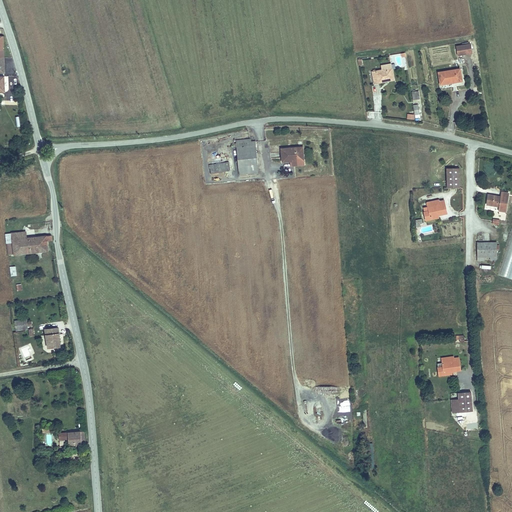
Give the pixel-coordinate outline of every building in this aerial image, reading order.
[(4,37),(0,36),(0,92),(5,93),(4,54),(8,54),(9,44),(5,44),(4,37)] [(471,53),(469,44),(456,47),(457,55),(471,53)] [(374,84),(387,82),(386,77),(393,76),(392,67),(381,69),(371,70),(374,84)] [(460,69),(437,73),(439,85),(462,81),(460,69)] [(235,155),(255,154),(254,143),(249,143),(249,141),(235,142),(235,155)] [(300,154),(303,154),(303,147),(281,149),(282,162),(292,161),(292,159),(300,158),(300,154)] [(255,154),(235,155),(237,176),(256,175),(255,154)] [(232,163),(212,166),(213,175),(233,172),(232,163)] [(461,188),(460,168),(446,169),(447,188),(461,188)] [(506,213),(508,193),(501,193),(501,199),(495,198),(495,197),(488,196),(487,205),(499,207),(499,212),(506,213)] [(431,218),(447,214),(443,201),(437,202),(437,201),(427,203),(429,212),(424,213),(427,222),(431,221),(431,218)] [(511,228),(498,275),(511,279),(511,228)] [(12,233),(13,240),(20,239),(26,238),(25,232),(12,233)] [(20,239),(22,253),(47,250),(46,241),(52,240),(51,235),(26,238),(20,239)] [(13,240),(15,254),(22,253),(20,239),(13,240)] [(496,254),(496,243),(478,243),(478,254),(496,254)] [(15,321),(16,330),(24,329),(23,320),(15,321)] [(57,329),(45,331),(48,349),(60,347),(57,329)] [(459,358),(453,359),(453,362),(442,364),(442,368),(438,369),(439,377),(444,377),(444,374),(461,371),(459,358)] [(460,413),(473,412),(471,392),(459,393),(459,399),(460,413)] [(460,413),(459,399),(451,400),(452,413),(460,413)] [(67,444),(82,443),(81,431),(60,433),(60,439),(66,438),(67,444)]
